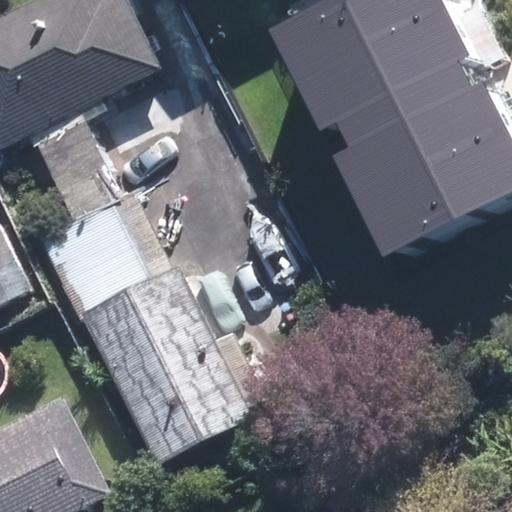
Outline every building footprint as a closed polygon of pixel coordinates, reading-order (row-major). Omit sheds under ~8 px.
[(0,147),(1,149),(168,65),(134,0),(34,0),(0,17),(0,147)] [(365,0),(303,32),(416,251),(511,201),(511,65),(478,0),(365,0)] [(163,466),(259,416),(182,267),(158,278),(125,215),(53,252),(163,466)] [(0,221),(0,304),(39,286),(6,219),(0,221)] [(471,396),(502,380),(493,363),(462,378),(471,396)] [(0,511),(77,511),(119,492),(70,396),(0,430),(0,511)] [(511,480),(500,487),(511,511),(511,480)]
